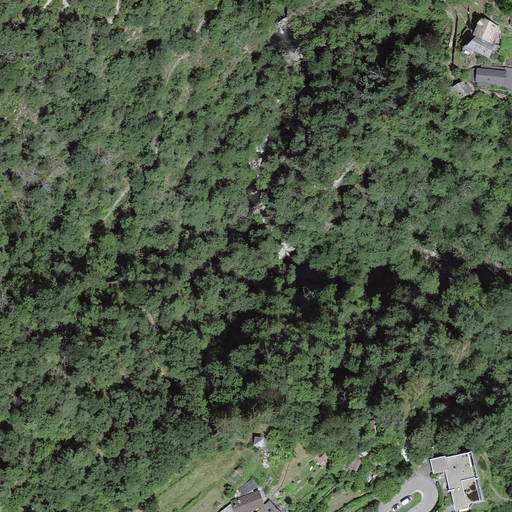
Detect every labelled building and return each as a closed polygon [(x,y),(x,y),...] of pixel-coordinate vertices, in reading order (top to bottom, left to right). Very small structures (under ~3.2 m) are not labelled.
[(477,24),(472,35),(475,37),(492,44),(500,27),(484,18),(483,19),(481,18),(477,24)] [(492,44),(475,37),(466,46),(465,45),(461,49),(472,55),(474,51),(489,58),(495,45),(492,44)] [(511,68),(505,67),(504,68),(481,65),(480,69),(476,68),(476,69),(470,68),(468,81),(475,82),(477,83),(476,86),(489,87),(490,84),(503,85),(502,87),(511,91),(511,68)] [(463,81),(452,87),(460,98),(473,92),(467,83),(465,84),(463,81)] [(376,431),(375,419),(366,420),(367,432),(376,431)] [(263,438),(255,437),(253,445),(261,447),(263,438)] [(445,457),(430,460),(433,474),(444,471),(449,491),(450,491),(455,510),(469,507),(467,503),(482,501),(471,452),(445,458),(445,457)] [(320,458),(325,464),(330,459),(325,454),(320,458)] [(322,467),(325,464),(320,458),(317,455),(313,459),(322,467)] [(360,460),(351,456),(346,467),(355,471),(360,460)] [(301,481),(296,476),(292,479),(297,484),(301,481)] [(257,487),(253,480),(237,489),(241,496),(257,487)] [(259,490),(230,501),(234,511),(250,511),(260,508),(264,505),(259,490)] [(278,511),(269,501),(264,505),(256,511),(278,511)]
